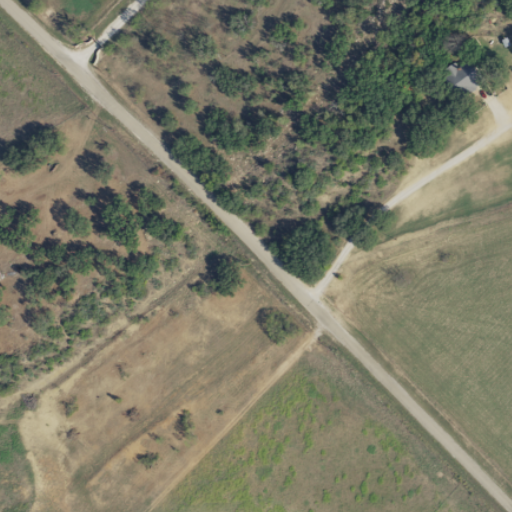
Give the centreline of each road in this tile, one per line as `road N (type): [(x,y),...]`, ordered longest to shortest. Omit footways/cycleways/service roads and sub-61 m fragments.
road 1 (residential): [(475,511),(0,38)]
road 2 (residential): [(149,0),(319,26),(388,0)]
